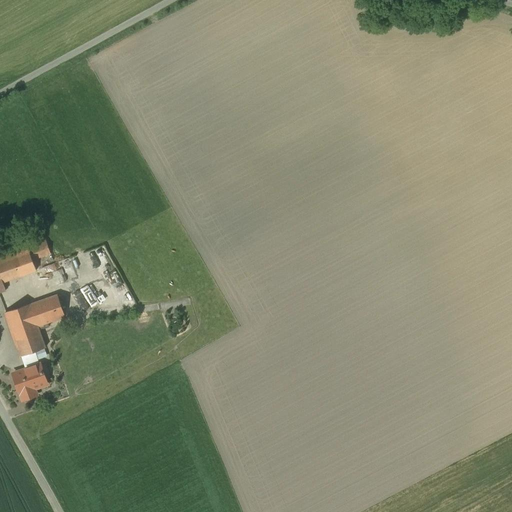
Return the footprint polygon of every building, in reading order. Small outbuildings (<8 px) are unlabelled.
[(45,239),(27,245),(33,260),(51,254),(45,239)] [(27,245),(0,254),(0,292),(6,291),(3,283),(36,271),(33,260),(27,245)] [(69,257),(48,265),(51,273),(60,269),(62,275),(74,270),(69,257)] [(57,295),(30,304),(39,329),(45,328),(49,327),(48,323),(65,317),(57,295)] [(30,304),(6,313),(21,356),(35,352),(46,348),(39,329),(30,304)] [(35,352),(21,356),(26,369),(40,365),(35,352)] [(26,369),(13,374),(23,401),(37,396),(35,389),(47,385),(40,364),(40,365),(26,369)]
